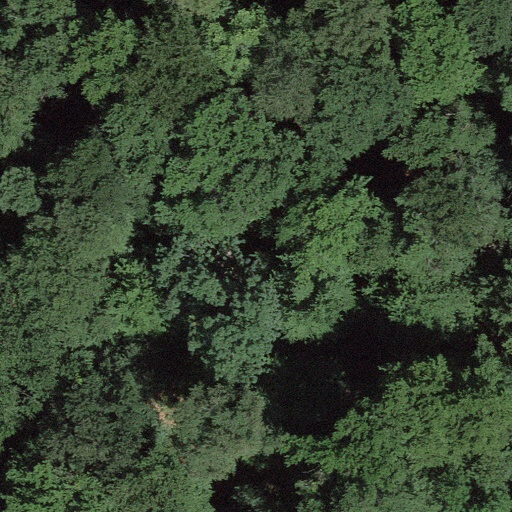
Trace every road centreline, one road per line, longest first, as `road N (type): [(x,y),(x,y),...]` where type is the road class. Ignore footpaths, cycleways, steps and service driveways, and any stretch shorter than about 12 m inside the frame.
road 1 (track): [(511,156),(0,254)]
road 2 (track): [(0,256),(270,259),(511,243)]
